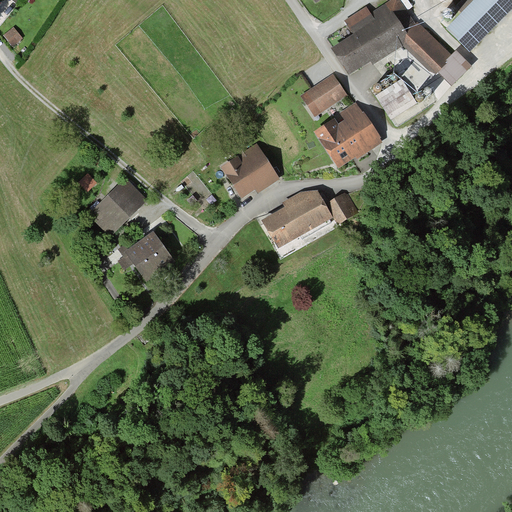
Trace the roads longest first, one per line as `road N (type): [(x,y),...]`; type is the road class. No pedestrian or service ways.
road 1 (residential): [(218,242),(266,199),(364,181),(393,156),(393,143),(290,0)]
road 2 (residential): [(218,242),(49,104),(0,52)]
road 3 (residential): [(84,364),(139,327),(218,242)]
road 4 (track): [(511,48),(393,156)]
road 5 (residential): [(0,464),(80,379),(84,364)]
